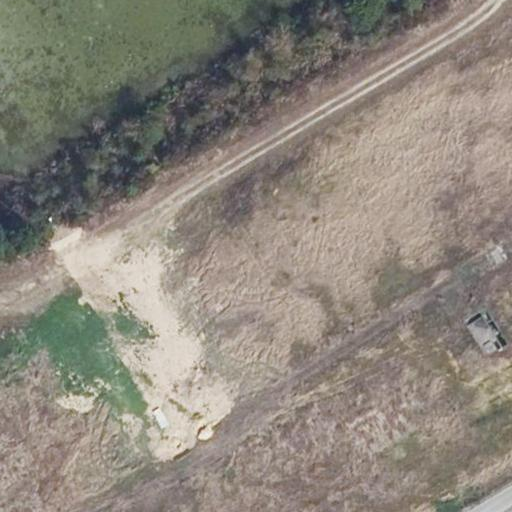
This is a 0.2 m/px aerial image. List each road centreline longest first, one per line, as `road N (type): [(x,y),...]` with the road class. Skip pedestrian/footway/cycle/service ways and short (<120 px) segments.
road 1 (track): [(0,306),(503,0)]
road 2 (track): [(511,252),(83,511)]
